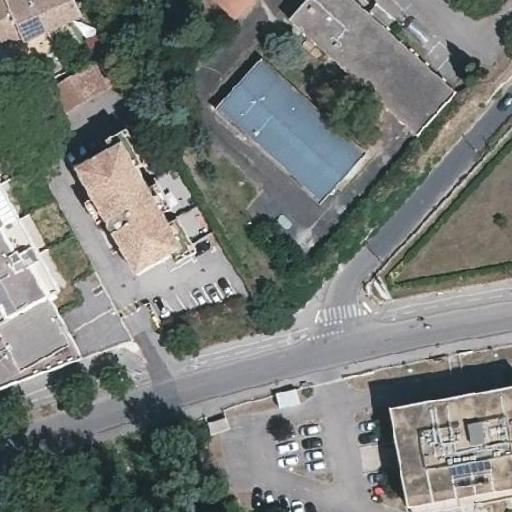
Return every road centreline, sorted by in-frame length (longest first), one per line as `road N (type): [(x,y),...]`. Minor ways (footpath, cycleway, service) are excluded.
road 1 (secondary): [(0,443),(346,345)]
road 2 (residential): [(346,345),(340,291),(348,273),(511,96)]
road 3 (secondary): [(346,345),(511,314)]
